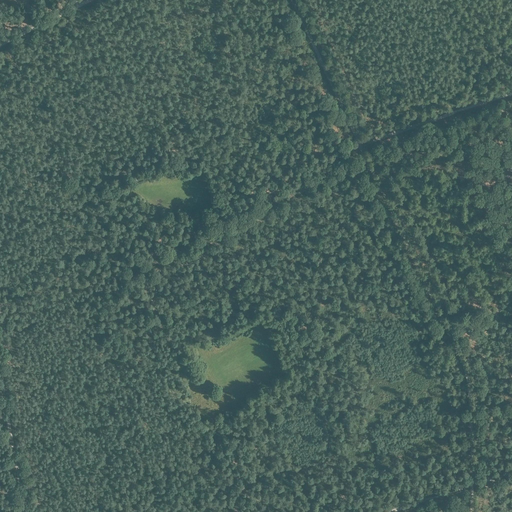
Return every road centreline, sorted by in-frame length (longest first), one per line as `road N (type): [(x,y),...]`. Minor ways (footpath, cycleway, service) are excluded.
road 1 (track): [(292,0),(463,367),(472,511)]
road 2 (track): [(511,93),(359,144)]
road 3 (track): [(0,373),(24,511)]
road 4 (track): [(511,473),(384,511)]
